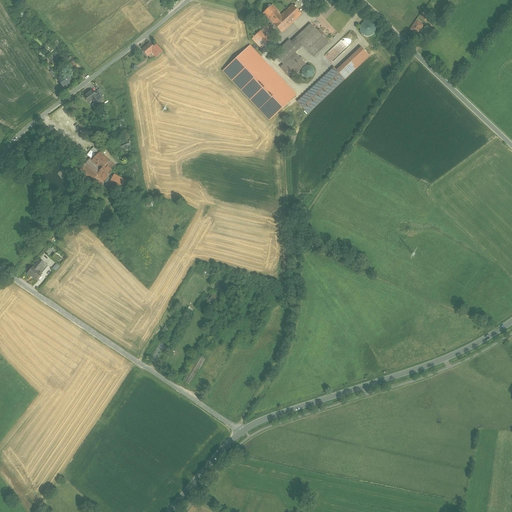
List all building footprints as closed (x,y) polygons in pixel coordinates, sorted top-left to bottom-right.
[(293,5),(281,17),(282,18),(275,25),(282,32),(301,14),(293,5)] [(277,10),(273,6),(264,14),(268,18),(275,25),(282,18),(281,17),(275,11),(277,10)] [(423,20),(428,13),(423,10),(419,17),(423,20)] [(371,22),(370,21),(368,21),(366,21),(366,22),(365,22),(364,22),(363,23),(362,24),(361,25),(361,26),(360,27),(360,28),(360,29),(360,30),(360,31),(361,32),(361,33),(362,34),(362,35),(363,35),(364,36),(366,36),(367,37),(368,37),(370,37),(371,36),(372,36),(373,35),(374,34),(375,33),(375,32),(376,31),(376,30),(376,29),(376,28),(376,27),(375,27),(375,26),(375,25),(374,24),(373,23),(372,22),(371,22)] [(417,21),(410,30),(417,35),(423,26),(417,21)] [(311,24),(296,38),(303,46),(307,50),(322,36),(311,24)] [(272,28),(269,25),(264,29),(268,33),(272,28)] [(261,31),(253,39),(262,48),(270,40),(261,31)] [(322,36),(307,50),(314,57),(329,43),(322,36)] [(296,38),(292,42),(299,50),(303,46),(296,38)] [(292,42),(276,57),(283,64),(295,53),(299,50),(292,42)] [(150,43),(143,49),(148,55),(152,52),(155,49),(154,48),(150,43)] [(162,52),(157,45),(154,48),(155,49),(152,52),(156,57),(162,52)] [(305,64),(295,53),(283,64),(281,67),(290,78),(305,64)] [(306,67),(305,67),(304,68),(303,69),(303,70),(302,71),(302,72),(302,73),(302,74),(303,74),(303,75),(304,76),(305,77),(306,78),(307,78),(308,78),(310,78),(311,78),(312,77),(313,76),(313,75),(314,74),(314,73),(314,72),(314,71),(314,70),(313,69),(312,68),(312,67),(311,67),(310,66),(309,66),(308,66),(307,66),(306,67)] [(334,68),(298,102),(308,114),(345,79),(334,68)] [(67,77),(65,74),(58,79),(64,88),(73,82),(69,75),(67,77)] [(293,97),(296,95),(283,82),(282,82),(282,80),(280,78),(279,79),(281,82),(279,84),(281,86),(278,89),(281,92),(284,92),(284,97),(283,97),(280,101),(281,103),(277,103),(276,104),(285,104),(291,97),(293,97)] [(92,90),(85,96),(90,103),(93,100),(95,103),(97,102),(99,104),(104,100),(102,97),(98,93),(96,95),(92,90)] [(103,153),(102,152),(101,152),(100,153),(100,152),(99,153),(98,152),(96,154),(97,155),(96,155),(96,156),(95,156),(93,157),(94,158),(94,159),(93,160),(91,158),(86,164),(98,175),(107,164),(109,161),(102,155),(103,154),(103,153)] [(98,175),(86,164),(82,168),(94,179),(98,175)] [(114,170),(107,164),(98,175),(99,176),(105,181),(114,170)] [(125,182),(115,177),(112,181),(110,185),(116,188),(116,187),(120,189),(125,182)] [(58,251),(52,245),(45,253),(51,258),(58,251)] [(45,263),(40,259),(34,266),(42,273),(49,266),(45,263)] [(34,266),(28,273),(32,276),(37,280),(42,273),(34,266)] [(214,295),(209,301),(213,304),(218,298),(214,295)] [(169,334),(164,342),(162,340),(151,359),(160,365),(169,350),(185,321),(178,317),(172,329),(169,334)] [(172,329),(166,325),(163,330),(169,334),(172,329)] [(198,356),(183,381),(190,384),(204,360),(202,358),(203,357),(201,356),(200,357),(198,356)]
